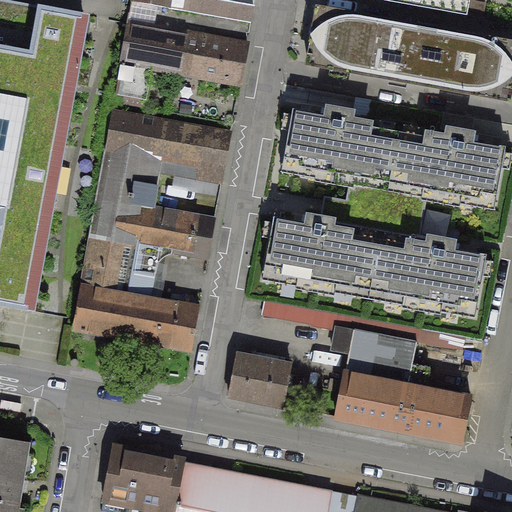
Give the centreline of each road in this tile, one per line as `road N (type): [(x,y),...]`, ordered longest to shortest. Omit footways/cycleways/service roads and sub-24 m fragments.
road 1 (residential): [(205,418),(280,0)]
road 2 (residential): [(205,418),(482,477)]
road 3 (residential): [(511,321),(482,477)]
road 4 (residential): [(86,394),(205,418)]
